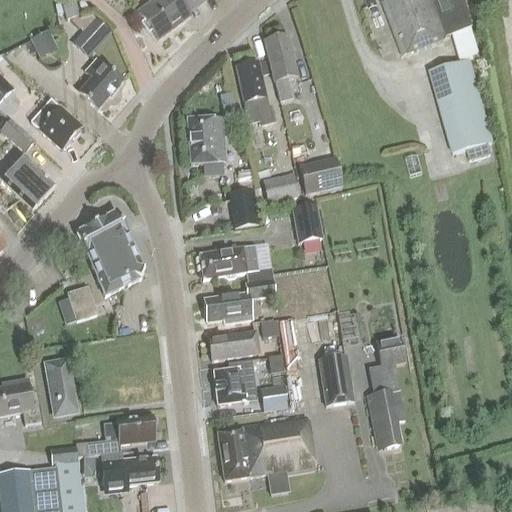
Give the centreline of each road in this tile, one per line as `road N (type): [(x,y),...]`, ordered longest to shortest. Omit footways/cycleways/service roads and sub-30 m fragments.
road 1 (tertiary): [(195,511),(168,274),(144,198),(123,166)]
road 2 (tertiary): [(123,166),(162,95),(256,0)]
road 3 (tertiary): [(0,286),(82,190),(123,166)]
